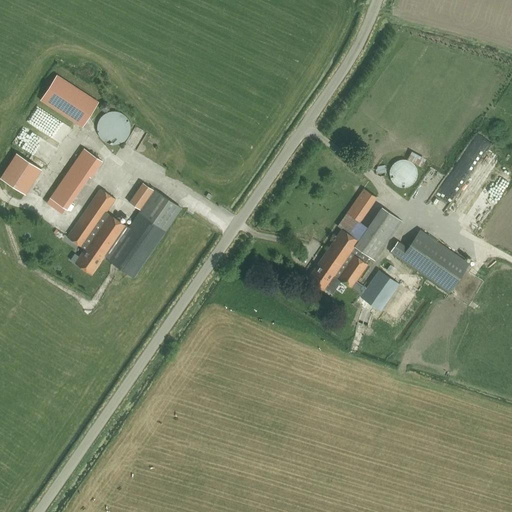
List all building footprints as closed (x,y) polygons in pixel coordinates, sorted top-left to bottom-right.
[(40,100),(82,127),(98,102),(56,75),(40,100)] [(101,138),(106,142),(111,144),(116,144),(121,142),(125,139),(129,135),(130,130),(130,124),(128,119),(124,114),(119,112),(113,111),(107,113),(102,116),(99,121),(97,127),(98,133),(101,138)] [(479,158),(492,135),(480,128),(464,156),(472,160),(474,155),(479,158)] [(90,178),(102,161),(84,148),(49,198),(66,209),(89,177),(90,178)] [(489,151),(477,164),(486,172),(497,159),(489,151)] [(0,178),(24,194),(41,169),(16,153),(0,177),(0,178)] [(395,184),(400,186),(405,187),(411,185),(415,181),(417,175),(416,169),(414,165),(410,162),(405,160),(400,160),(396,162),(392,166),(390,171),(390,176),(392,180),(395,184)] [(431,174),(437,181),(443,176),(437,169),(431,174)] [(44,195),(47,197),(60,176),(56,174),(44,195)] [(75,263),(91,274),(104,256),(133,277),(181,209),(154,190),(143,182),(129,202),(140,210),(128,227),(106,212),(115,199),(100,189),(67,237),(84,249),(75,263)] [(364,188),(337,226),(342,229),(307,279),(324,290),(331,295),(341,281),(361,295),(356,302),(393,328),(416,296),(379,270),(366,288),(356,281),(368,264),(365,263),(369,257),(374,260),(402,221),(381,206),(358,240),(348,234),(357,220),(359,222),(376,197),(364,188)] [(468,264),(461,259),(419,230),(407,248),(397,241),(390,251),(449,292),(468,264)]
